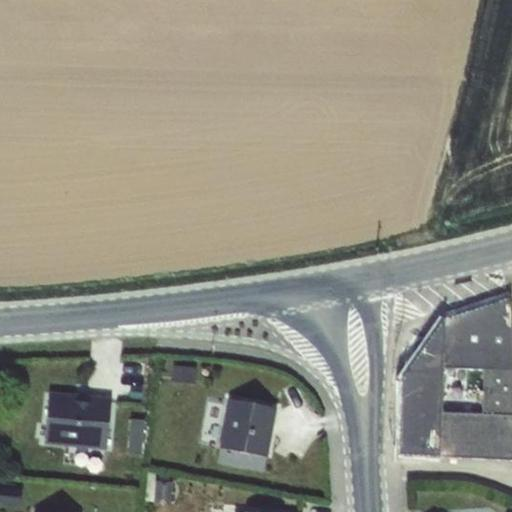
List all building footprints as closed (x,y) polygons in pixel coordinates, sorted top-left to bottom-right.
[(444,318),(441,400),(481,402),(481,413),(511,413),(511,349),(509,298),(444,318)] [(441,400),(444,318),(399,381),(397,455),(439,457),(441,412),(441,400)] [(48,397),(44,439),(107,444),(110,398),(91,397),(91,401),(48,397)] [(229,399),(220,449),(266,458),(275,408),(229,399)] [(441,412),(439,457),(511,460),(511,413),(481,413),(441,412)] [(134,421),(133,435),(141,436),(143,421),(134,421)] [(0,487),(0,503),(19,505),(20,490),(0,487)]
